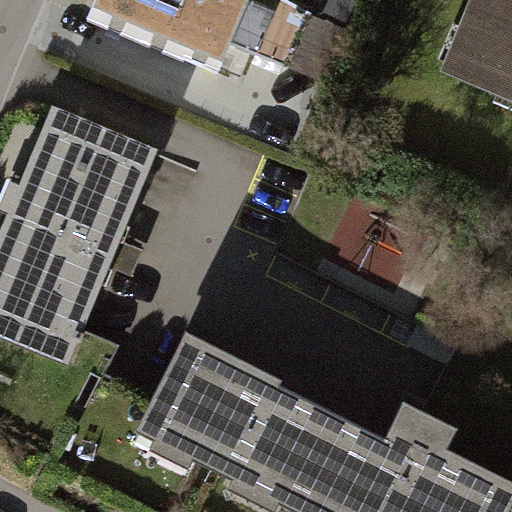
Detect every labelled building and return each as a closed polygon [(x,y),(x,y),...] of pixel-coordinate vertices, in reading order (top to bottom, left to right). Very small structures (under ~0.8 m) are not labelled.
[(266,0),(96,0),(85,28),(233,86),(266,0)] [(511,0),(482,0),(451,81),(511,104),(511,0)] [(155,162),(52,122),(0,256),(0,336),(76,366),(155,162)] [(375,273),(395,215),(356,201),(336,260),(375,273)] [(509,511),(511,507),(511,492),(185,345),(139,447),(281,511),(509,511)]
